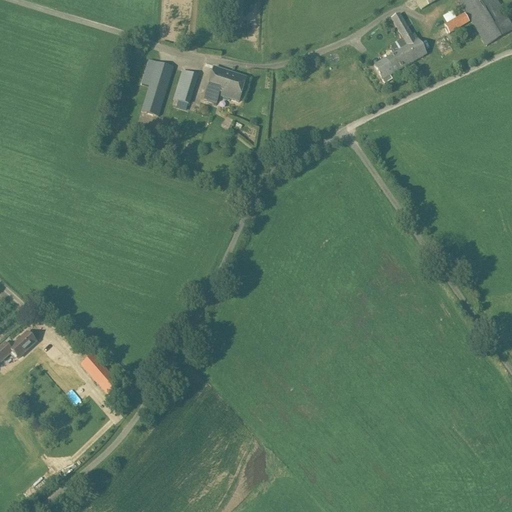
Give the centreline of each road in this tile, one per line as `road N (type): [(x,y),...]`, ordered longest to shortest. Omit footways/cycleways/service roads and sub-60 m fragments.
road 1 (residential): [(36,511),(126,433),(205,302),(263,180),(340,135),(511,369)]
road 2 (unclassified): [(365,28),(328,49),(254,66),(15,0)]
